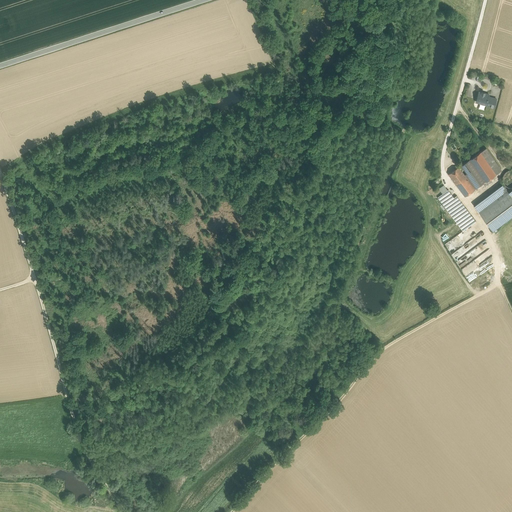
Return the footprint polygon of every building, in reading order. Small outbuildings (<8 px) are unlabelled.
[(481,93),(479,92),(476,101),(486,104),(489,97),(489,95),(485,94),(485,92),(482,92),(481,93)] [(496,99),(489,97),(486,104),(486,105),(494,108),(496,99)] [(501,170),(486,148),(480,151),(496,174),(501,170)] [(496,174),(480,151),(470,159),(485,181),(496,174)] [(485,181),(470,159),(459,166),(465,174),(464,175),(454,182),(465,196),(485,181)] [(458,166),(448,174),(454,182),(464,175),(458,166)] [(503,177),(503,179),(503,182),(504,184),(506,185),(508,187),(510,188),(511,187),(511,169),(511,170),(509,170),(507,171),(505,173),(504,175),(503,177)] [(440,173),(432,175),(435,187),(443,186),(440,173)] [(511,187),(510,188),(508,187),(506,185),(504,184),(503,182),(502,184),(511,197),(511,187)] [(511,197),(502,184),(473,205),(493,230),(511,215),(511,197)] [(448,189),(439,196),(441,199),(450,192),(448,189)] [(450,192),(441,199),(445,204),(454,197),(450,192)] [(475,222),(455,196),(454,197),(445,204),(464,230),(475,222)] [(464,230),(445,244),(470,283),(490,268),(475,222),(464,230)]
